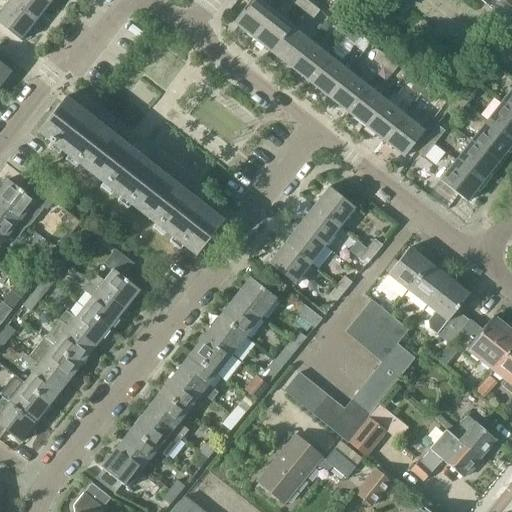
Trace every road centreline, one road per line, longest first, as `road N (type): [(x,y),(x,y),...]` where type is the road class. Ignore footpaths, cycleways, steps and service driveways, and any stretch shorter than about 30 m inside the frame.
road 1 (residential): [(35,511),(42,480),(217,270)]
road 2 (residential): [(217,270),(249,231),(258,199),(316,130)]
road 3 (residential): [(316,130),(188,28)]
road 4 (residential): [(479,259),(360,165)]
road 5 (residential): [(38,87),(83,51),(124,0)]
